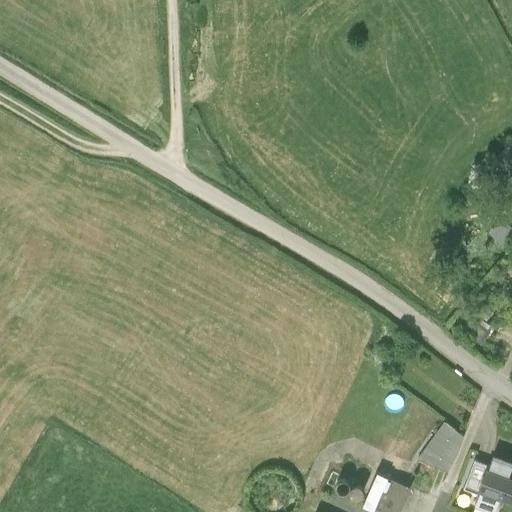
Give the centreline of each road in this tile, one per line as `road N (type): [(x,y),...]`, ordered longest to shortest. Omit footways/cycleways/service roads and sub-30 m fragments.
road 1 (unclassified): [(0,69),(414,314),(511,390)]
road 2 (track): [(176,176),(179,0)]
road 3 (track): [(139,155),(75,147),(0,101)]
